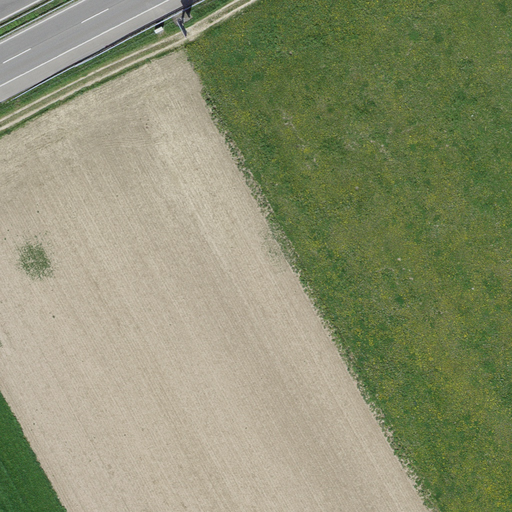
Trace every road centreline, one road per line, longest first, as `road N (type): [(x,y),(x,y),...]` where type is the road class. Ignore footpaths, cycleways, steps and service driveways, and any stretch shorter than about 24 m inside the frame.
road 1 (track): [(0,124),(246,0)]
road 2 (motorway): [(0,64),(125,0)]
